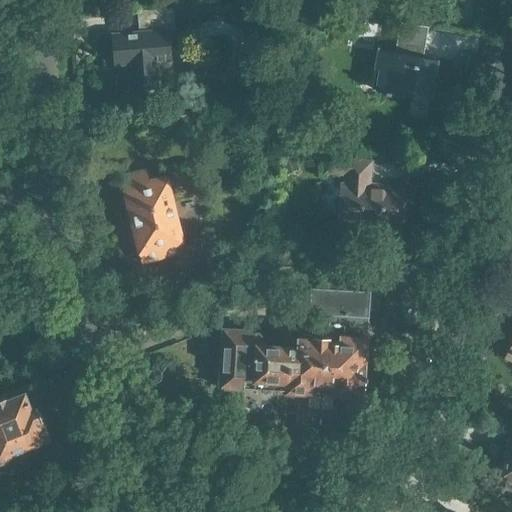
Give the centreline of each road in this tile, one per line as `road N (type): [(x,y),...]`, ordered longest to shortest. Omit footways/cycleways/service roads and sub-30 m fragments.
road 1 (residential): [(380,511),(432,400),(511,47)]
road 2 (residential): [(148,511),(38,228)]
road 3 (residential): [(38,228),(50,188),(52,112),(43,0)]
